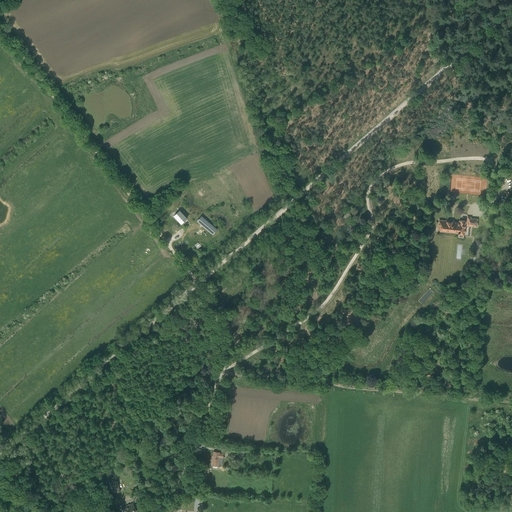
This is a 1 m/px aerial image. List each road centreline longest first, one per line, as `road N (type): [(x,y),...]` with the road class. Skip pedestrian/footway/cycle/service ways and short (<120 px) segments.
road 1 (track): [(0,454),(511,10)]
road 2 (track): [(217,373),(315,312),(387,215),(417,209),(460,217),(472,208)]
road 3 (track): [(198,284),(0,27)]
road 4 (track): [(511,401),(217,373)]
road 5 (track): [(217,373),(164,511)]
